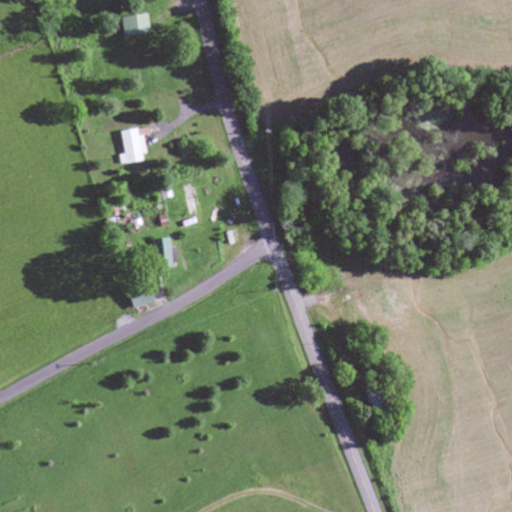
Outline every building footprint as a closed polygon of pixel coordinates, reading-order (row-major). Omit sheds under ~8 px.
[(145,35),(144,15),(116,17),(118,37),(145,35)] [(141,163),(140,131),(116,131),(118,164),(141,163)] [(170,267),(170,240),(148,240),(148,267),(170,267)] [(126,311),(150,303),(144,284),(120,292),(126,311)] [(358,390),(369,420),(386,413),(374,384),(358,390)]
